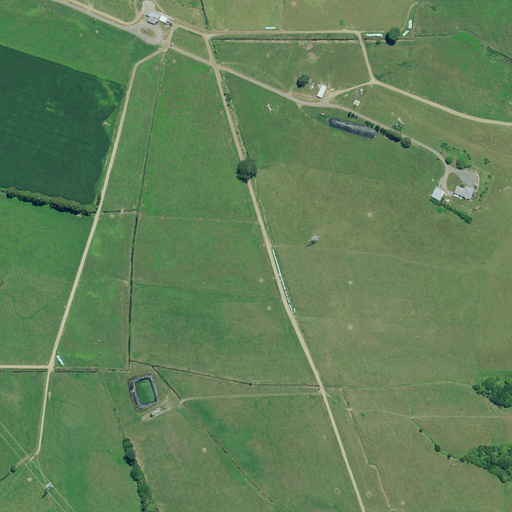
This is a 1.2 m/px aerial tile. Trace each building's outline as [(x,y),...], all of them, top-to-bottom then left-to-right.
[(162,15),(148,10),(146,15),(150,17),(148,22),(155,24),(156,19),(159,20),(166,23),(168,18),(162,15)] [(322,98),(327,87),(322,85),(317,96),(322,98)] [(466,186),(465,189),(457,186),(453,196),(458,198),(459,195),(471,199),(475,189),(466,186)] [(440,201),(445,192),(436,187),(431,196),(440,201)] [(168,401),(153,410),(157,417),(172,408),(168,401)]
